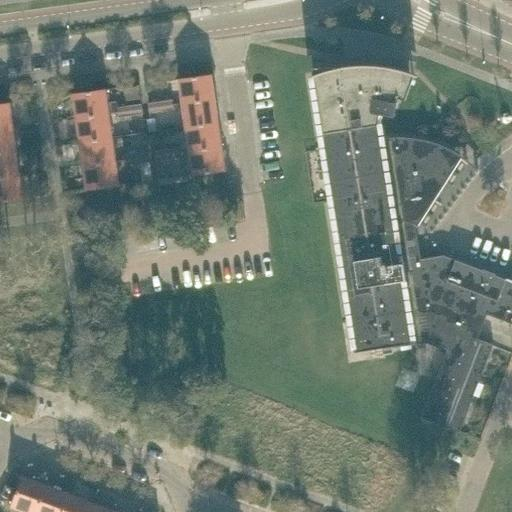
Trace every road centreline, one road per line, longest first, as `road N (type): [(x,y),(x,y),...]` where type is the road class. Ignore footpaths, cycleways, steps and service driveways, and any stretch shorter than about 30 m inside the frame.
road 1 (tertiary): [(0,53),(224,21)]
road 2 (residential): [(198,507),(176,470),(56,424),(28,436),(8,430)]
road 3 (tertiary): [(206,0),(0,28)]
road 4 (residential): [(249,199),(224,21)]
road 5 (residential): [(463,511),(511,398)]
